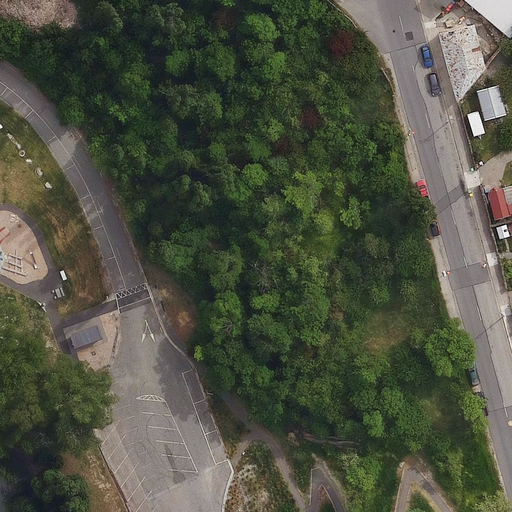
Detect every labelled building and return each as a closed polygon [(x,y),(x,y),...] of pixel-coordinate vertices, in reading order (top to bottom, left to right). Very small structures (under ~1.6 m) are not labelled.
[(435,0),(447,10),(455,0),(435,0)] [(511,0),(469,0),(511,37),(511,0)] [(485,125),(504,121),(485,26),(440,35),(454,103),(480,98),(485,125)] [(511,183),(487,190),(495,220),(511,215),(511,183)] [(97,325),(70,335),(74,349),(102,340),(97,325)]
